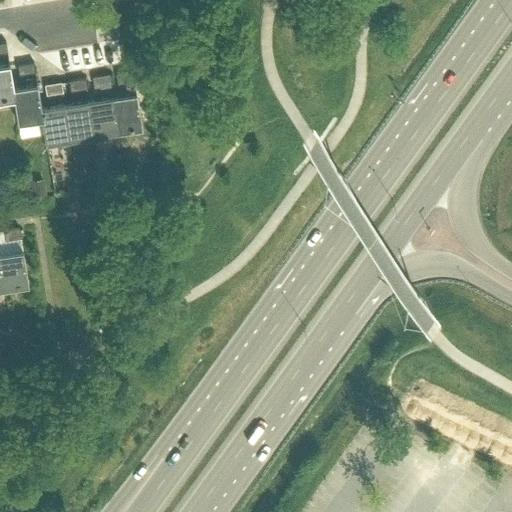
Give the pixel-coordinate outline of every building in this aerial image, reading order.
[(17,63),(18,73),(34,71),(33,61),(17,63)] [(12,86),(13,86),(9,62),(0,63),(0,98),(13,96),(14,96),(12,86)] [(118,82),(127,80),(134,79),(132,69),(116,72),(118,82)] [(110,83),(108,73),(92,76),(94,86),(110,83)] [(84,77),(68,79),(70,89),(86,87),(84,77)] [(62,91),(61,81),(44,83),(46,93),(62,91)] [(40,106),(36,82),(13,86),(12,86),(14,96),(13,96),(17,120),(41,116),(40,106)] [(111,95),(116,129),(141,125),(136,91),(111,95)] [(93,133),(116,129),(111,95),(87,98),(93,133)] [(69,137),(93,133),(87,98),(63,102),(69,137)] [(45,141),(69,137),(63,102),(40,106),(41,116),(45,141)] [(4,238),(21,236),(19,226),(3,228),(4,238)] [(0,251),(0,267),(3,287),(28,283),(22,248),(0,251)]
